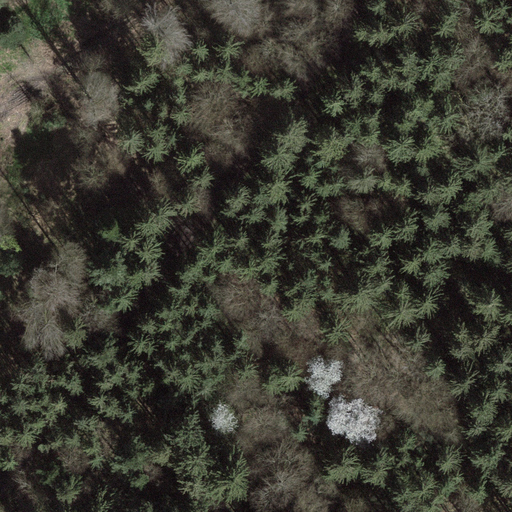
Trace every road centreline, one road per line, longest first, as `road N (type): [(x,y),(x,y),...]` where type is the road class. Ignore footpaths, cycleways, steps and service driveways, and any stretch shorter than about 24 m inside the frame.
road 1 (track): [(0,436),(315,0)]
road 2 (track): [(192,0),(0,128)]
